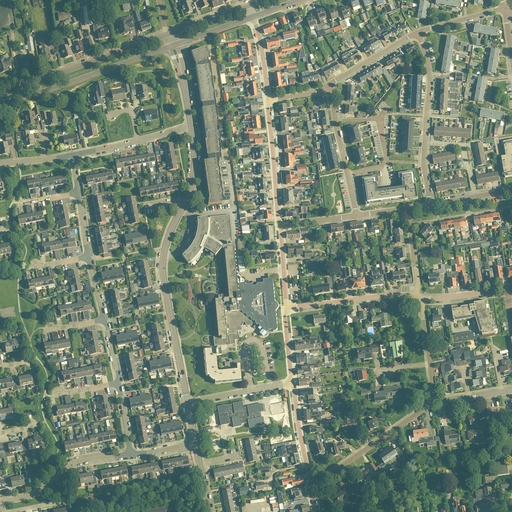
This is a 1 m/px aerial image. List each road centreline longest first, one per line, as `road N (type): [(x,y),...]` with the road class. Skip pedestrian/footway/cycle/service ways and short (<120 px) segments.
road 1 (tertiary): [(187,404),(162,263),(192,180),(190,127)]
road 2 (unclassified): [(24,96),(172,45)]
road 3 (unclassified): [(167,36),(21,87)]
road 4 (residential): [(309,485),(434,403)]
road 5 (residential): [(285,309),(417,298)]
road 6 (residential): [(335,121),(377,119),(386,156),(381,167),(346,173)]
road 7 (residential): [(278,226),(267,101)]
